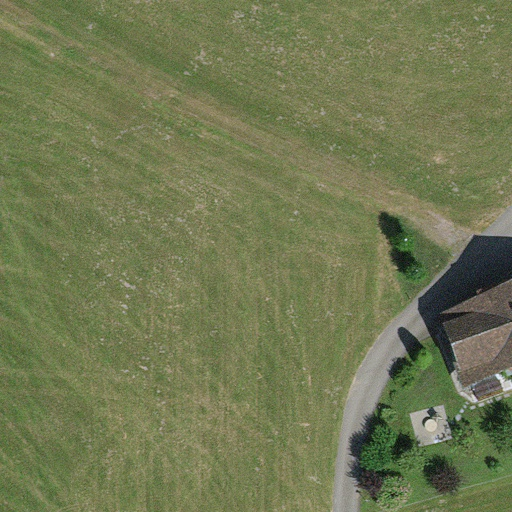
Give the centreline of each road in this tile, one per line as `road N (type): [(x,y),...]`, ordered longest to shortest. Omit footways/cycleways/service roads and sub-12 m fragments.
road 1 (track): [(0,5),(481,268)]
road 2 (residential): [(354,511),(360,424),(391,359),(511,238)]
